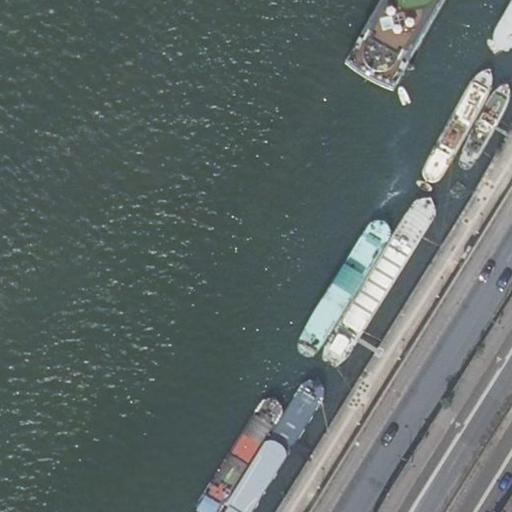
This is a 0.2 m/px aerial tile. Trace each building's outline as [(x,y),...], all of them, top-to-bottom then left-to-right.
[(384,105),(387,105),(446,0),(381,0),(370,21),(338,78),(340,83),(376,103),(384,105)] [(500,49),(503,49),(510,47),(511,45),(511,0),(494,30),(493,36),(493,43),(497,48),(500,49)] [(496,68),(495,61),(486,65),(480,69),(475,75),(428,154),(425,160),(425,166),(428,171),(433,173),(437,173),(440,171),(444,167),(450,159),(484,104),(495,83),(497,74),(496,68)] [(461,167),(465,168),(469,167),(472,165),(478,158),(505,110),(510,99),(510,90),(509,83),(503,85),(496,89),(491,94),(485,103),(464,145),(460,157),(459,164),(461,167)] [(324,358),(338,365),(349,356),(362,336),(437,214),(438,209),(435,196),(420,198),(415,202),(410,208),(328,343),(325,353),(324,358)] [(301,354),(306,357),(308,357),(313,356),(318,353),(323,347),(327,343),(393,234),(392,232),(391,226),(387,223),(384,222),(378,222),(373,224),(341,271),(300,341),(299,346),(299,349),(301,354)] [(253,511),(324,398),(326,391),(324,386),(320,381),(313,380),(308,381),(303,385),(300,390),(223,511),(253,511)] [(222,511),(224,510),(285,411),(285,407),(284,403),(281,399),(277,397),(273,396),(267,397),(264,400),(261,403),(202,499),(200,504),(200,508),(201,511),(222,511)]
